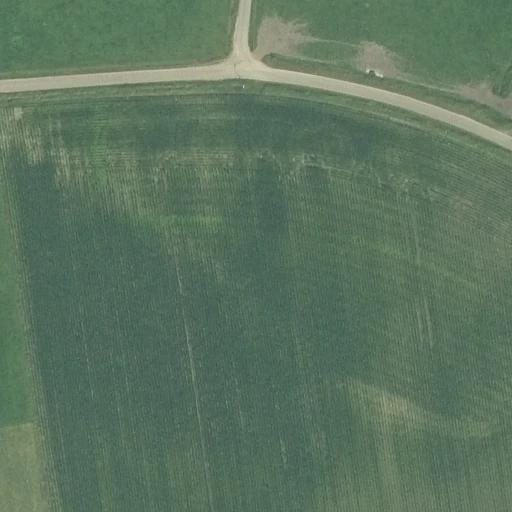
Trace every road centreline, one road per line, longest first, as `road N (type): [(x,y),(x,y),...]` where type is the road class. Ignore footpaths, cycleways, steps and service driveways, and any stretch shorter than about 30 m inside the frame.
road 1 (unclassified): [(242,72),(386,99),(511,149)]
road 2 (unclassified): [(0,86),(242,72)]
